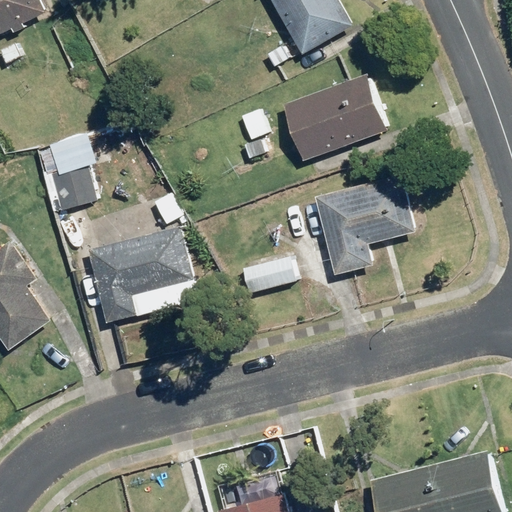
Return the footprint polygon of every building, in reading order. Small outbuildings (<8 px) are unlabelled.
[(0,0),(0,37),(56,7),(52,0),(0,0)] [(345,0),(282,0),(311,52),(360,26),(345,0)] [(376,71),(292,101),(313,160),(397,130),(376,71)] [(272,153),(267,137),(275,134),(266,108),(250,113),(259,139),(251,142),(256,158),(272,153)] [(93,134),(111,195),(116,194),(122,213),(148,205),(143,187),(129,191),(111,129),(93,134)] [(106,199),(96,164),(60,174),(70,210),(106,199)] [(413,173),(325,195),(345,273),(383,264),(378,243),(427,230),(413,173)] [(117,319),(147,311),(142,295),(204,278),(190,225),(99,249),(117,319)] [(34,284),(44,277),(20,242),(0,255),(0,322),(18,349),(59,320),(34,284)] [(260,292),(305,277),(298,256),(253,270),(260,292)] [(379,473),(388,511),(511,511),(511,507),(498,446),(379,473)] [(278,470),(226,484),(232,508),(227,509),(227,511),(300,511),(295,491),(284,494),(278,470)]
